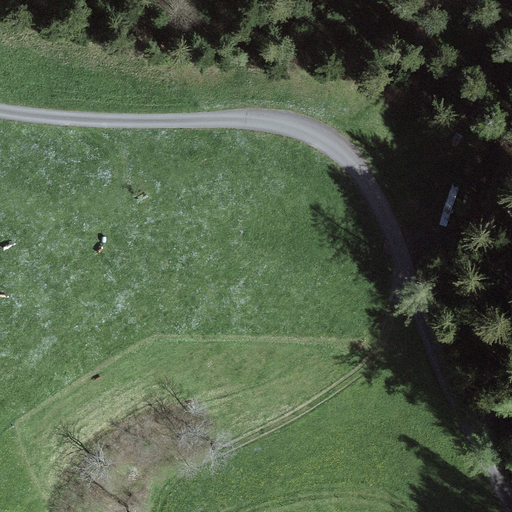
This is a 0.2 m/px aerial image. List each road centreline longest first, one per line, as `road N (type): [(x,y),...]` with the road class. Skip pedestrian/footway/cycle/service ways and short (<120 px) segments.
road 1 (unclassified): [(0,103),(187,126),(302,122),(367,169),(413,325),(508,511)]
road 2 (track): [(396,268),(385,343),(346,374),(173,473),(146,511)]
